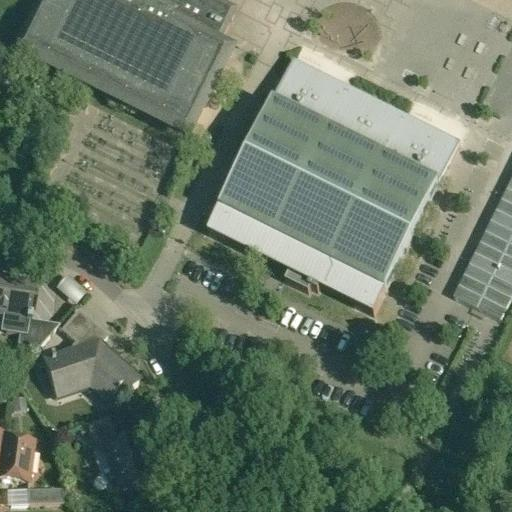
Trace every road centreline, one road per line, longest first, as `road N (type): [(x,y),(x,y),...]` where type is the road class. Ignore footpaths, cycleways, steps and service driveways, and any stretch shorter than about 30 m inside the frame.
road 1 (residential): [(199,410),(151,327),(86,266),(29,240),(0,237)]
road 2 (residential): [(333,511),(199,410)]
